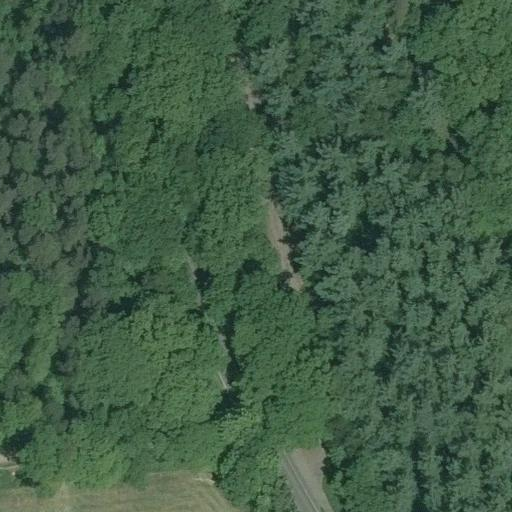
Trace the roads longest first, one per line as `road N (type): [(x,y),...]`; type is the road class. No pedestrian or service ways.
road 1 (tertiary): [(302,511),(218,346),(156,182),(110,0)]
road 2 (track): [(0,464),(259,433)]
